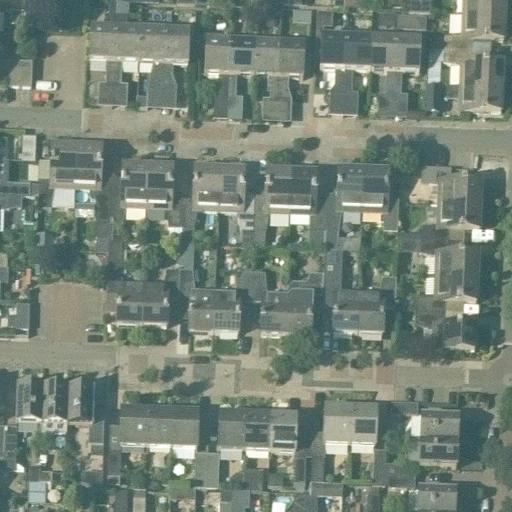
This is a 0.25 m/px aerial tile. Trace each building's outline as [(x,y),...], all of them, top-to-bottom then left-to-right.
[(195,9),(195,0),(176,0),(176,8),(193,9),(195,9)] [(268,0),(268,2),(268,12),(274,13),(275,9),(300,10),(300,0),(268,0)] [(333,0),(333,12),(344,12),(343,0),(333,0)] [(355,12),(355,0),(343,0),(344,12),(355,12)] [(409,0),(409,16),(427,17),(429,17),(429,0),(409,0)] [(461,0),(461,19),(502,20),(503,0),(461,0)] [(25,4),(0,2),(0,14),(11,14),(10,27),(24,27),(25,20),(32,20),(33,4),(25,4)] [(114,19),(111,91),(119,91),(120,66),(138,67),(139,32),(126,32),(127,19),(125,19),(125,6),(116,6),(116,19),(114,19)] [(280,26),(310,27),(311,15),(281,14),(280,26)] [(394,31),(395,18),(378,17),(377,30),(394,31)] [(111,91),(114,19),(103,18),(103,31),(89,30),(88,65),(104,65),(103,90),(111,91)] [(425,34),(426,20),(398,19),(397,33),(425,34)] [(461,19),(460,39),(443,40),(443,42),(443,54),(472,55),(472,44),(490,45),(501,45),(502,20),(461,19)] [(139,32),(138,67),(153,67),(152,92),(160,92),(163,33),(139,32)] [(163,33),(160,92),(168,93),(169,68),(186,69),(188,34),(163,33)] [(341,99),(344,40),(320,40),(319,73),(334,74),(333,99),(341,99)] [(344,40),(341,99),(348,100),(349,74),(368,75),(369,41),(344,40)] [(369,41),(368,75),(383,76),(382,101),(390,101),(393,42),(369,41)] [(427,53),(443,54),(443,42),(428,41),(427,53)] [(393,42),(390,101),(398,101),(399,76),(417,77),(418,43),(393,42)] [(227,105),(229,45),(204,44),(203,78),(220,79),(219,104),(227,105)] [(229,45),(227,105),(234,105),(236,80),(252,80),(254,46),(229,45)] [(254,46),(252,80),(269,81),(268,106),(275,107),(278,47),(254,46)] [(278,47),(275,107),(284,107),(285,82),(301,83),(303,48),(278,47)] [(471,66),(472,55),(443,54),(442,67),(459,70),(458,91),(500,92),(500,67),(471,66)] [(6,91),(17,91),(18,65),(8,64),(6,91)] [(18,65),(17,91),(31,92),(32,65),(18,65)] [(445,104),(458,105),(457,115),(459,115),(468,116),(499,117),(500,92),(458,91),(445,90),(445,104)] [(425,116),(438,116),(439,92),(426,91),(425,116)] [(21,165),(31,166),(35,166),(36,141),(22,140),(21,165)] [(52,151),(50,184),(38,183),(38,189),(38,201),(37,213),(51,213),(54,193),(75,194),(76,152),(52,151)] [(95,223),(95,227),(95,242),(96,242),(108,242),(108,228),(109,228),(110,198),(99,198),(99,195),(100,169),(101,153),(76,152),(75,194),(89,195),(89,200),(91,204),(94,204),(95,213),(95,223)] [(437,209),(479,211),(480,186),(450,185),(451,172),(421,171),(420,185),(438,189),(437,209)] [(145,213),(146,173),(121,172),(120,199),(110,198),(109,228),(122,228),(125,213),(145,213)] [(402,172),(402,183),(415,183),(415,172),(402,172)] [(169,248),(179,249),(181,203),(170,202),(171,173),(146,173),(145,213),(165,214),(169,248)] [(181,203),(179,249),(190,249),(190,233),(194,233),(197,215),(217,216),(218,176),(194,175),(193,203),(181,203)] [(325,206),(323,236),(337,237),(341,215),(360,216),(362,176),(338,175),(336,207),(325,206)] [(218,176),(217,216),(237,217),(239,234),(252,235),(253,206),(242,205),(243,177),(218,176)] [(362,176),(360,216),(381,217),(383,236),(397,236),(398,207),(385,207),(386,176),(362,176)] [(288,219),(290,179),(265,178),(264,206),(253,206),(252,235),(255,235),(254,248),(265,248),(265,235),(269,218),(288,219)] [(290,179),(288,219),(309,220),(311,235),(323,236),(325,206),(313,206),(314,180),(290,179)] [(0,200),(9,201),(21,201),(29,201),(29,189),(29,188),(10,187),(0,185),(0,200)] [(38,189),(29,189),(29,201),(38,201),(38,189)] [(0,214),(21,212),(21,201),(9,201),(0,200),(0,214)] [(418,245),(448,246),(448,234),(478,235),(479,211),(437,209),(436,229),(419,231),(418,245)] [(400,244),(418,245),(419,237),(397,236),(397,244),(400,244)] [(108,246),(108,242),(96,242),(95,257),(107,257),(108,246)] [(360,243),(349,243),(348,255),(359,256),(360,243)] [(447,257),(448,246),(418,245),(418,257),(435,260),(434,281),(476,282),(477,258),(447,257)] [(106,273),(105,301),(105,319),(116,319),(115,330),(140,331),(141,290),(125,290),(121,290),(119,273),(119,272),(120,247),(112,246),(108,246),(107,257),(106,271),(106,273)] [(187,338),(211,339),(213,297),(195,296),(192,275),(193,251),(179,250),(178,274),(177,303),(188,304),(187,338)] [(141,290),(140,331),(165,332),(166,303),(177,303),(178,274),(166,274),(162,291),(141,290)] [(213,297),(211,339),(236,340),(237,306),(249,306),(250,277),(237,276),(235,298),(213,297)] [(250,277),(249,306),(260,307),(259,340),(283,341),(285,300),(267,299),(264,278),(250,277)] [(321,309),(322,280),(310,279),(309,285),(306,288),(293,288),(287,293),(287,300),(285,300),(283,341),(308,342),(309,308),(321,309)] [(336,280),(322,280),(321,309),(333,310),(332,338),(356,339),(358,298),(339,298),(336,280)] [(476,282),(434,281),(433,301),(416,302),(415,316),(445,317),(445,306),(475,307),(476,282)] [(378,299),(358,298),(356,339),(381,340),(382,311),(394,312),(395,283),(381,282),(378,299)] [(16,309),(15,333),(28,334),(28,309),(16,309)] [(444,329),(445,317),(415,316),(415,329),(432,332),(431,354),(472,356),(474,330),(444,329)] [(41,429),(42,392),(16,391),(15,428),(41,429)] [(66,429),(67,393),(42,392),(41,429),(41,439),(51,439),(52,437),(65,438),(66,429)] [(93,394),(67,393),(66,429),(88,430),(87,449),(90,449),(89,460),(102,461),(102,450),(103,416),(92,415),(93,394)] [(417,420),(417,408),(391,407),(391,419),(417,420)] [(323,449),(348,450),(350,413),(324,412),(323,449)] [(350,413),(348,450),(374,451),(375,414),(350,413)] [(119,451),(145,452),(146,416),(120,415),(119,451)] [(146,416),(145,452),(169,453),(171,416),(146,416)] [(171,416),(169,453),(195,454),(197,417),(171,416)] [(241,456),(243,456),(244,419),(219,419),(217,455),(220,455),(219,462),(241,463),(241,456)] [(244,419),(243,456),(268,457),(269,420),(244,419)] [(419,445),(457,446),(458,421),(420,419),(419,445)] [(290,457),(293,457),(294,458),(295,421),(269,420),(268,457),(290,457)] [(4,431),(4,457),(15,458),(16,431),(4,431)] [(456,472),(457,446),(419,445),(418,470),(456,472)] [(107,481),(119,481),(120,455),(108,454),(107,481)] [(384,455),(373,455),(372,481),(372,490),(383,491),(383,481),(383,480),(384,469),(384,455)] [(294,458),(293,457),(292,488),(304,488),(305,458),(294,458)] [(206,458),(195,458),(194,484),(193,493),(195,493),(205,493),(206,458)] [(218,459),(206,458),(205,493),(217,494),(218,459)] [(323,489),(323,488),(324,459),(311,458),(310,489),(323,489)] [(0,474),(15,476),(15,463),(3,463),(0,462),(0,474)] [(383,480),(414,481),(415,469),(384,469),(383,480)] [(262,474),(243,473),(242,483),(241,495),(261,496),(262,474)] [(28,476),(28,488),(36,488),(38,488),(38,486),(39,476),(28,476)] [(38,486),(39,486),(51,487),(51,476),(39,476),(38,486)] [(160,489),(168,490),(169,490),(169,478),(160,477),(160,489)] [(383,480),(383,481),(383,491),(387,491),(387,493),(414,494),(414,481),(383,480)] [(38,488),(36,488),(28,488),(28,507),(45,507),(45,488),(38,488)] [(323,489),(310,489),(310,498),(304,498),(303,511),(316,511),(317,501),(341,502),(342,489),(323,488),(323,489)] [(379,491),(372,490),(368,491),(368,499),(366,499),(365,511),(378,511),(379,500),(379,491)] [(416,511),(454,511),(455,494),(417,492),(416,511)] [(89,493),(81,493),(81,505),(89,505),(89,493)] [(127,494),(114,493),(113,511),(126,511),(126,503),(127,494)] [(194,505),(195,493),(193,493),(186,493),(186,505),(194,505)] [(144,511),(145,494),(132,494),(131,511),(144,511)] [(218,511),(230,511),(230,506),(231,498),(219,497),(218,511)] [(292,511),(303,511),(304,498),(293,497),(292,511)]
